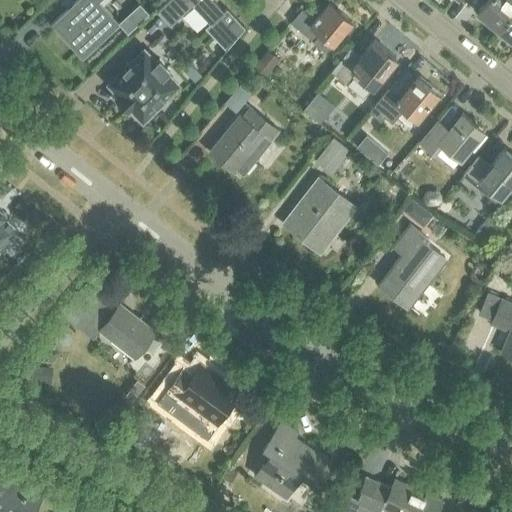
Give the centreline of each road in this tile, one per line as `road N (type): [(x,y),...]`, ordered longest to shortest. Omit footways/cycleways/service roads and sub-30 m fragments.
road 1 (unclassified): [(112,205),(328,364),(511,452)]
road 2 (residential): [(206,511),(0,417)]
road 3 (residential): [(0,341),(112,205)]
road 4 (unclassified): [(0,101),(112,205)]
road 5 (residential): [(511,94),(393,0)]
